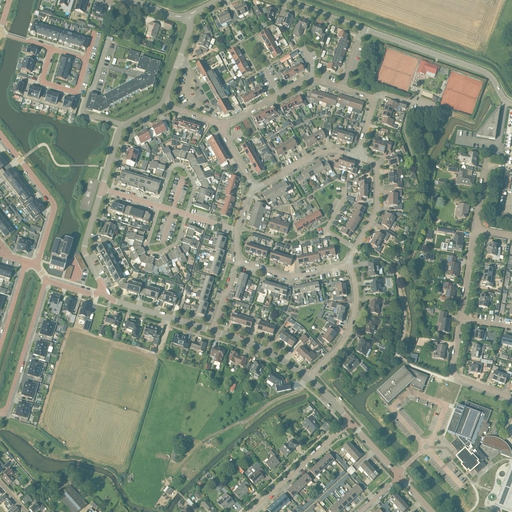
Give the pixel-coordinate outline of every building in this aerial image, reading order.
[(68,0),(60,0),(60,1),(59,1),(57,5),(67,8),(66,12),(70,13),(73,2),(68,1),(68,0)] [(82,0),(77,0),(74,11),(83,13),(87,1),(82,0)] [(241,5),(239,6),(243,15),(248,13),(250,15),(253,13),(249,5),(246,7),(244,3),(241,4),(241,5)] [(99,6),(100,6),(95,4),(95,5),(94,5),(92,9),(93,9),(92,12),(100,15),(99,18),(105,20),(107,14),(104,13),(106,8),(101,6),(101,7),(99,6)] [(238,17),(243,15),(239,6),(237,7),(236,6),(233,8),(235,12),(232,13),(236,21),(240,20),(238,17)] [(254,9),(256,13),(258,18),(261,16),(272,20),(276,11),(268,8),(267,10),(266,10),(264,10),(263,10),(262,10),(260,6),(254,9)] [(224,13),(222,14),(226,23),(231,21),(232,23),(236,21),(232,13),(233,16),(230,18),(227,11),(224,12),(224,13)] [(221,26),(226,23),(222,14),(219,15),(216,16),(218,20),(215,22),(219,30),(222,28),(221,26)] [(278,18),(275,24),(284,27),(285,25),(289,26),(290,25),(292,26),(294,19),(292,19),(293,17),(285,14),(283,19),(278,18)] [(306,30),(309,22),(300,19),(298,26),(296,25),(293,35),(300,38),(303,29),(306,30)] [(34,21),(30,33),(36,34),(39,25),(40,23),(34,21)] [(174,24),(165,21),(163,28),(172,31),(174,24)] [(146,37),(153,39),(154,36),(156,37),(159,26),(151,23),(146,37)] [(315,24),(313,29),(311,34),(315,35),(315,34),(321,36),(321,37),(322,37),(320,43),(324,44),(327,35),(323,33),(324,28),(315,24)] [(201,38),(200,41),(210,44),(212,39),(213,36),(211,32),(211,31),(208,26),(204,28),(206,33),(205,33),(205,34),(204,36),(202,35),(201,38)] [(44,27),(41,36),(46,38),(49,28),(44,27)] [(49,28),(46,38),(52,39),(54,30),(49,28)] [(54,30),(52,39),(57,41),(60,32),(54,30)] [(267,30),(264,32),(260,34),(262,38),(263,41),(271,36),(267,30)] [(77,37),(74,46),(80,48),(83,38),(83,36),(78,35),(77,37)] [(266,47),(274,42),(271,36),(263,41),(264,43),(266,47)] [(83,38),(80,48),(85,49),(88,39),(83,38)] [(210,44),(200,41),(199,43),(198,46),(200,47),(200,49),(199,50),(200,51),(195,53),(197,57),(202,55),(203,55),(202,54),(207,53),(208,50),(210,44)] [(162,42),(159,51),(165,53),(168,44),(162,42)] [(274,42),(266,47),(270,53),(278,48),(274,42)] [(28,47),(25,56),(32,58),(32,56),(35,56),(37,50),(32,49),(33,48),(29,47),(29,48),(28,47)] [(240,54),(237,48),(229,52),(233,58),(240,54)] [(278,48),(270,53),(271,55),(273,59),(281,54),(278,48)] [(96,98),(96,97),(92,95),(91,95),(90,96),(86,108),(86,109),(87,109),(87,110),(100,114),(108,109),(109,109),(109,108),(110,108),(109,108),(109,107),(139,91),(140,92),(141,92),(151,87),(153,87),(155,80),(154,80),(155,76),(156,76),(160,63),(152,61),(152,62),(150,61),(150,60),(140,57),(140,59),(138,58),(139,54),(129,51),(126,60),(136,63),(138,63),(136,70),(145,73),(144,77),(142,76),(134,80),(134,81),(104,97),(103,96),(100,98),(99,98),(98,98),(96,98)] [(233,58),(236,64),(244,60),(240,54),(233,58)] [(25,56),(22,65),(32,68),(34,62),(31,61),(32,58),(25,56)] [(63,56),(61,62),(71,65),(72,59),(63,56)] [(236,64),(239,70),(247,66),(244,60),(236,64)] [(299,61),(294,64),(300,74),(304,71),(303,68),(305,66),(302,60),(299,61)] [(204,61),(200,63),(196,65),(198,69),(196,70),(199,75),(201,74),(203,78),(205,76),(207,80),(206,81),(206,82),(210,80),(211,82),(208,84),(210,89),(214,87),(215,88),(220,85),(213,72),(211,73),(204,61)] [(340,68),(341,64),(333,61),(331,65),(334,66),(333,69),(336,70),(337,67),(340,68)] [(438,67),(421,61),(417,72),(425,75),(426,72),(435,75),(438,67)] [(61,62),(59,67),(69,70),(71,65),(61,62)] [(295,76),(300,74),(294,64),(292,65),(293,68),(291,69),(295,76)] [(329,64),(328,65),(327,69),(335,72),(336,70),(333,69),(334,66),(331,65),(329,64)] [(22,65),(20,74),(26,76),(27,73),(30,73),(32,68),(22,65)] [(247,66),(239,70),(243,77),(251,72),(247,66)] [(59,67),(58,73),(67,76),(69,70),(59,67)] [(290,79),(295,76),(291,69),(288,70),(287,68),(285,69),(290,79)] [(281,80),(284,79),(285,82),(290,79),(285,69),(277,73),(281,80)] [(58,73),(56,78),(67,82),(69,76),(67,76),(58,73)] [(15,92),(14,96),(23,98),(25,92),(22,91),(24,85),(17,83),(16,89),(15,88),(14,92),(15,92)] [(262,84),(259,86),(259,85),(258,85),(256,86),(256,87),(254,88),(259,97),(264,94),(263,92),(265,90),(262,84)] [(215,89),(212,91),(214,96),(218,94),(219,96),(216,98),(216,99),(217,98),(219,102),(218,103),(220,107),(218,108),(220,113),(222,112),(225,115),(232,111),(226,99),(228,98),(220,85),(215,88),(215,89)] [(25,92),(23,98),(31,101),(35,89),(30,87),(28,93),(25,92)] [(35,89),(31,101),(40,104),(42,98),(39,97),(41,90),(40,90),(40,89),(37,88),(36,89),(35,89)] [(250,92),(254,99),(259,97),(254,88),(252,89),(253,91),(250,92)] [(313,90),(311,95),(310,99),(313,100),(314,101),(313,104),(315,105),(319,92),(315,91),(315,92),(313,91),(313,90)] [(42,98),(40,104),(49,106),(53,94),(47,92),(45,99),(42,98)] [(245,94),(250,102),(254,99),(250,92),(248,94),(247,92),(245,94)] [(319,92),(315,105),(318,105),(318,102),(319,102),(323,103),(325,95),(323,94),(319,92)] [(53,94),(49,106),(58,109),(60,103),(57,102),(59,96),(58,95),(54,93),(54,94),(53,94)] [(250,102),(245,94),(243,95),(244,96),(241,97),(240,96),(237,98),(241,104),(244,102),(245,105),(250,102)] [(327,96),(325,95),(323,103),(326,104),(326,105),(325,108),(328,108),(332,96),(327,95),(327,96)] [(339,95),(338,99),(335,107),(336,104),(339,105),(340,106),(339,108),(341,109),(345,97),(341,96),(339,96),(339,95)] [(335,107),(338,99),(336,98),(332,96),(328,108),(330,109),(331,106),(332,106),(335,107)] [(300,97),(295,100),(299,107),(304,105),(305,107),(308,105),(304,99),(301,100),(300,97)] [(349,108),(351,100),(349,99),(349,98),(345,97),(341,109),(344,110),(345,107),(346,107),(349,108)] [(60,103),(58,109),(61,110),(61,109),(67,111),(70,99),(65,98),(63,104),(60,103)] [(70,99),(67,111),(67,110),(73,112),(72,114),(75,115),(77,109),(74,108),(76,101),(70,99)] [(299,107),(295,100),(290,103),(294,110),(299,107)] [(354,113),(358,101),(354,100),(353,100),(351,100),(349,108),(352,108),(352,110),(352,112),(354,113)] [(358,101),(354,113),(356,114),(357,111),(358,110),(362,111),(364,103),(364,104),(362,103),(362,102),(358,101)] [(385,107),(392,109),(397,111),(398,107),(406,109),(407,105),(401,103),(400,105),(399,104),(389,101),(387,108),(385,107)] [(290,103),(285,105),(290,113),(294,110),(290,103)] [(290,113),(285,105),(281,108),(282,111),(280,112),(283,118),(285,116),(285,115),(287,114),(289,116),(291,115),(290,113)] [(277,114),(276,112),(273,107),(268,110),(274,120),(277,119),(275,116),(277,114)] [(483,130),(483,129),(476,137),(495,140),(500,108),(499,113),(496,112),(486,126),(485,130),(483,130)] [(268,110),(264,113),(268,120),(269,123),(274,120),(268,110)] [(382,117),(384,118),(394,121),(389,119),(390,117),(393,118),(394,115),(384,112),(382,117)] [(268,120),(264,113),(259,115),(263,122),(268,120)] [(263,122),(259,115),(254,118),(256,121),(253,123),(257,129),(260,127),(259,125),(263,122)] [(394,121),(384,118),(382,124),(393,128),(396,129),(397,126),(392,125),(394,121)] [(174,128),(182,130),(185,121),(180,119),(179,122),(176,121),(174,128)] [(190,123),(185,121),(182,130),(185,131),(185,130),(188,130),(190,123)] [(169,129),(168,126),(165,122),(160,125),(160,124),(157,125),(162,134),(167,131),(166,131),(169,129)] [(187,132),(193,133),(195,124),(190,123),(188,130),(187,132)] [(201,136),(202,134),(203,129),(200,128),(201,126),(195,124),(193,133),(195,134),(195,133),(198,134),(198,135),(201,136)] [(162,134),(157,125),(154,126),(155,128),(150,130),(154,138),(156,136),(157,137),(162,134)] [(335,127),(333,133),(332,138),(337,139),(341,127),(339,126),(338,128),(335,127)] [(317,128),(314,129),(321,141),(326,138),(322,131),(319,132),(317,128)] [(316,143),(321,141),(314,129),(313,130),(315,135),(312,136),(316,143)] [(345,133),(342,141),(347,142),(351,130),(349,129),(347,134),(345,133)] [(154,138),(150,130),(145,133),(144,132),(141,133),(146,142),(148,141),(148,142),(149,142),(151,141),(151,140),(151,139),(154,138)] [(351,130),(347,142),(352,144),(353,141),(356,142),(358,136),(355,135),(354,136),(352,135),(353,130),(351,130)] [(134,138),(136,143),(138,146),(141,144),(141,145),(142,145),(143,146),(144,145),(145,144),(145,143),(146,142),(141,133),(139,135),(139,136),(134,138)] [(312,146),(316,143),(312,136),(310,137),(307,133),(306,134),(312,146)] [(307,148),(312,146),(306,134),(303,135),(304,136),(301,137),(303,141),(305,144),(307,148)] [(212,136),(207,138),(206,139),(208,142),(210,146),(210,147),(218,142),(217,140),(218,139),(217,137),(213,138),(212,136)] [(373,150),(378,152),(381,143),(381,142),(379,142),(379,139),(375,138),(374,143),(375,144),(373,150)] [(381,143),(378,152),(384,154),(385,150),(390,151),(393,143),(388,142),(385,141),(385,139),(383,138),(381,142),(381,143)] [(293,139),(288,142),(293,151),(295,150),(294,148),(297,146),(293,139)] [(213,151),(221,147),(218,142),(210,147),(213,151)] [(292,151),(293,151),(288,142),(283,144),(287,152),(291,150),(292,151)] [(242,147),(245,152),(253,147),(252,145),(250,146),(249,143),(242,147)] [(285,153),(287,152),(283,144),(279,147),(284,156),(285,155),(285,153)] [(181,151),(176,150),(177,158),(180,159),(180,160),(182,160),(186,146),(183,145),(181,151)] [(185,160),(188,161),(193,155),(188,154),(190,147),(186,146),(182,160),(184,161),(185,160)] [(174,160),(173,159),(177,158),(176,150),(171,152),(168,147),(165,148),(171,161),(172,161),(174,160)] [(215,156),(224,151),(221,147),(213,151),(215,156)] [(254,149),(253,147),(245,152),(247,156),(254,153),(253,150),(254,149)] [(282,157),(284,156),(279,147),(274,149),(278,157),(281,155),(282,157)] [(139,150),(136,149),(131,148),(130,153),(128,153),(127,156),(137,159),(139,153),(138,153),(139,150)] [(165,156),(160,158),(166,163),(169,162),(171,161),(165,148),(162,150),(163,153),(165,156)] [(226,156),(224,151),(215,156),(218,160),(226,156)] [(247,156),(250,161),(258,156),(256,152),(254,153),(247,156)] [(395,157),(387,160),(390,167),(399,163),(397,158),(402,157),(400,152),(394,154),(395,157)] [(467,166),(471,166),(476,167),(475,167),(476,159),(477,159),(478,154),(469,153),(469,156),(461,155),(460,162),(465,162),(465,163),(467,164),(467,166)] [(196,160),(193,155),(188,161),(190,164),(189,165),(190,167),(203,160),(202,157),(196,160)] [(137,159),(127,156),(126,159),(128,159),(126,165),(134,167),(135,164),(137,159)] [(226,156),(218,160),(221,165),(222,168),(228,165),(226,162),(230,160),(228,157),(227,158),(226,156)] [(258,156),(250,161),(252,165),(259,161),(258,159),(259,158),(258,156)] [(152,162),(151,165),(165,170),(166,167),(165,167),(166,163),(160,158),(158,164),(152,162)] [(343,168),(345,160),(340,159),(339,162),(336,161),(334,168),(342,170),(343,168)] [(205,163),(203,160),(190,167),(191,169),(192,169),(195,173),(201,170),(199,166),(205,163)] [(252,165),(255,171),(264,166),(262,163),(261,164),(259,161),(252,165)] [(327,162),(322,165),(325,170),(324,171),(326,174),(332,170),(327,162)] [(348,169),(348,170),(351,170),(350,173),(356,174),(358,168),(355,167),(356,163),(350,162),(348,169)] [(321,163),(316,166),(320,173),(324,171),(325,170),(322,165),(321,163)] [(155,175),(157,175),(161,177),(162,177),(163,172),(164,172),(165,170),(151,165),(150,169),(156,171),(155,175)] [(264,166),(255,171),(258,175),(265,171),(263,169),(265,168),(264,166)] [(315,176),(320,173),(316,166),(311,169),(315,176)] [(4,172),(0,174),(0,177),(1,179),(1,178),(5,182),(15,175),(11,169),(5,174),(4,172)] [(201,170),(195,173),(197,178),(196,179),(198,181),(211,174),(209,171),(208,171),(206,169),(205,169),(206,172),(203,174),(201,170)] [(311,169),(306,171),(310,179),(315,176),(311,169)] [(389,174),(389,179),(399,179),(399,176),(402,176),(402,170),(393,170),(393,174),(389,174)] [(466,176),(467,171),(460,170),(459,175),(461,176),(460,179),(458,179),(457,179),(456,185),(459,185),(459,184),(473,186),(474,178),(466,176)] [(126,174),(126,172),(123,171),(119,182),(122,183),(121,185),(126,186),(126,185),(128,185),(128,187),(137,189),(137,188),(139,188),(138,192),(142,193),(142,192),(144,192),(144,190),(147,191),(146,192),(155,195),(155,193),(158,194),(161,183),(158,182),(157,183),(147,180),(149,175),(144,173),(142,179),(126,174)] [(310,179),(306,171),(301,174),(303,176),(305,181),(306,181),(310,179)] [(212,177),(211,174),(198,181),(199,183),(200,183),(201,186),(209,185),(207,180),(212,177)] [(15,175),(5,182),(8,187),(19,179),(15,175)] [(307,184),(306,181),(305,181),(303,176),(297,179),(302,187),(307,184)] [(19,179),(8,187),(11,191),(22,183),(19,179)] [(360,188),(368,188),(368,182),(364,182),(364,179),(357,179),(357,185),(360,185),(360,188)] [(399,179),(389,179),(389,185),(393,185),(393,189),(402,189),(402,183),(399,183),(399,179)] [(292,189),(291,187),(288,183),(286,184),(285,182),(279,185),(286,196),(289,195),(287,192),(292,189)] [(22,183),(11,191),(15,195),(25,187),(22,183)] [(208,190),(209,185),(201,186),(200,189),(199,189),(199,191),(213,196),(214,192),(208,190)] [(274,188),(279,196),(282,195),(283,198),(286,196),(279,185),(274,188)] [(25,187),(15,195),(18,199),(28,191),(25,187)] [(268,191),(275,202),(276,201),(275,198),(279,196),(274,188),(268,191)] [(226,196),(235,199),(235,198),(233,198),(235,193),(226,190),(225,192),(227,193),(226,196)] [(28,191),(18,199),(22,204),(21,204),(23,207),(28,203),(33,200),(31,198),(32,196),(28,191)] [(212,199),(213,196),(199,191),(198,194),(199,194),(197,199),(204,201),(205,197),(212,199)] [(275,202),(268,191),(263,194),(267,203),(271,201),(272,204),(275,202)] [(402,191),(399,191),(394,191),(394,194),(389,194),(389,201),(398,201),(398,197),(402,197),(402,191)] [(368,199),(368,193),(360,193),(357,193),(357,196),(357,202),(364,202),(364,199),(368,199)] [(204,201),(197,199),(196,204),(195,204),(194,207),(208,211),(209,207),(203,205),(204,201)] [(28,203),(23,207),(29,215),(40,206),(36,201),(30,205),(28,203)] [(398,201),(389,201),(389,207),(394,207),(394,211),(402,211),(402,204),(398,204),(398,201)] [(256,202),(254,209),(266,212),(267,210),(264,209),(265,205),(256,202)] [(115,204),(113,204),(110,212),(117,214),(119,205),(115,204)] [(357,204),(354,209),(353,210),(357,211),(362,215),(365,209),(357,204)] [(124,206),(119,205),(117,214),(123,216),(125,208),(123,207),(124,206)] [(458,205),(457,210),(456,217),(466,218),(467,211),(468,212),(469,206),(458,205)] [(40,206),(29,215),(35,222),(40,218),(38,216),(40,215),(44,211),(40,206)] [(125,208),(123,216),(129,217),(132,209),(128,207),(127,208),(125,208)] [(136,210),(132,209),(129,217),(136,219),(138,212),(136,211),(136,210)] [(252,215),(261,218),(262,214),(265,215),(266,212),(254,209),(252,215)] [(142,221),(145,213),(140,211),(140,212),(138,212),(136,219),(142,221)] [(323,218),(320,213),(319,211),(312,214),(316,221),(323,218)] [(352,215),(361,220),(363,215),(362,215),(357,211),(355,214),(354,213),(352,215)] [(149,214),(145,213),(142,221),(149,223),(151,216),(149,215),(149,214)] [(310,225),(316,221),(312,214),(306,218),(310,225)] [(250,221),(262,224),(263,222),(260,221),(261,218),(252,215),(250,221)] [(361,220),(352,215),(351,217),(353,218),(351,220),(358,224),(361,220)] [(395,219),(392,217),(388,215),(385,220),(395,226),(397,223),(394,222),(395,219)] [(271,219),(270,224),(268,229),(275,231),(278,218),(276,218),(275,221),(271,219)] [(278,218),(275,231),(281,233),(283,224),(280,222),(281,219),(278,218)] [(304,228),(310,225),(306,218),(300,221),(304,228)] [(283,224),(281,233),(287,235),(290,226),(286,224),(287,221),(284,220),(283,224)] [(358,224),(351,220),(350,222),(349,222),(347,224),(356,229),(358,224)] [(382,225),(386,228),(389,230),(391,227),(394,229),(395,226),(385,220),(382,225)] [(0,226),(0,230),(1,232),(10,225),(9,226),(6,222),(7,221),(0,226)] [(104,230),(114,233),(116,227),(113,226),(113,223),(107,221),(107,224),(106,224),(104,230)] [(262,224),(250,221),(248,227),(258,230),(257,229),(259,225),(259,226),(262,227),(262,224)] [(298,232),(304,228),(300,221),(294,225),(298,232)] [(356,229),(347,224),(346,226),(348,227),(346,229),(352,232),(353,233),(356,229)] [(16,232),(10,225),(1,232),(5,237),(9,234),(11,236),(16,232)] [(188,229),(187,234),(194,236),(195,232),(201,234),(202,230),(188,226),(187,229),(188,229)] [(349,238),(352,232),(346,229),(343,227),(340,233),(349,238)] [(103,236),(102,239),(108,241),(112,242),(114,233),(104,230),(102,236),(103,236)] [(129,236),(142,240),(143,241),(144,240),(144,239),(144,238),(143,238),(145,232),(144,232),(144,233),(138,231),(136,235),(130,233),(127,232),(126,235),(129,236)] [(224,235),(218,232),(216,237),(219,238),(218,241),(213,239),(213,242),(225,245),(226,239),(223,238),(224,235)] [(374,239),(381,243),(383,240),(386,242),(389,236),(384,233),(382,236),(377,233),(374,239)] [(447,249),(457,251),(462,251),(463,245),(462,245),(463,235),(456,233),(455,238),(454,238),(453,241),(450,240),(449,244),(448,244),(447,249)] [(197,246),(199,242),(192,240),(194,236),(187,234),(185,239),(184,239),(183,241),(197,246)] [(134,242),(133,247),(141,246),(142,243),(143,243),(143,241),(142,240),(129,236),(128,240),(134,242)] [(21,252),(22,252),(26,240),(17,237),(16,243),(19,244),(17,250),(18,250),(17,251),(21,252)] [(107,244),(108,241),(102,239),(101,244),(102,246),(97,249),(99,253),(100,253),(101,254),(100,255),(109,250),(106,244),(107,244)] [(381,243),(374,239),(371,245),(375,247),(374,250),(379,254),(382,248),(379,246),(381,243)] [(26,240),(22,252),(27,254),(30,244),(25,242),(26,240)] [(50,265),(49,267),(63,272),(71,248),(71,247),(72,242),(64,240),(63,244),(55,242),(52,253),(51,256),(51,257),(52,257),(50,265)] [(184,244),(182,247),(189,253),(190,247),(196,249),(197,246),(183,241),(183,242),(183,243),(183,244),(184,244)] [(223,251),(225,245),(213,242),(212,244),(216,246),(215,249),(223,251)] [(248,254),(250,255),(253,246),(248,244),(245,252),(249,253),(248,254)] [(142,249),(141,246),(133,247),(135,252),(129,255),(131,258),(143,252),(144,251),(143,249),(142,249)] [(177,249),(177,250),(184,263),(187,261),(184,255),(189,253),(182,247),(179,249),(179,248),(177,249)] [(174,260),(177,259),(180,264),(184,263),(177,250),(177,249),(176,250),(175,250),(174,251),(175,251),(170,254),(174,260)] [(223,251),(215,249),(217,250),(216,253),(212,252),(211,254),(223,258),(225,252),(223,251)] [(263,249),(260,258),(262,259),(263,258),(266,259),(269,251),(263,249)] [(103,260),(103,261),(112,256),(109,250),(100,255),(102,259),(103,258),(104,260),(103,260)] [(488,250),(487,255),(493,256),(492,259),(497,260),(499,261),(500,257),(496,257),(497,251),(488,250)] [(144,251),(143,252),(131,258),(133,261),(139,258),(141,263),(146,257),(145,254),(145,253),(145,252),(144,251)] [(163,257),(163,258),(170,270),(173,268),(170,262),(174,260),(170,254),(166,256),(165,256),(163,256),(163,257)] [(221,264),(223,258),(211,254),(210,257),(215,258),(213,262),(221,264)] [(112,256),(103,261),(105,265),(106,264),(107,266),(106,266),(116,262),(112,256)] [(145,271),(148,272),(152,259),(152,258),(150,257),(150,258),(146,257),(141,263),(146,265),(145,271)] [(163,266),(167,272),(170,270),(163,258),(163,257),(161,258),(161,259),(158,260),(159,268),(163,266)] [(288,257),(285,266),(287,267),(287,265),(290,266),(293,259),(288,257)] [(448,276),(452,277),(457,277),(458,273),(457,272),(458,265),(455,264),(456,258),(449,257),(448,265),(450,265),(448,276)] [(152,258),(152,259),(148,272),(148,273),(151,274),(153,267),(159,268),(158,260),(155,259),(154,258),(152,258)] [(378,261),(368,262),(369,270),(370,270),(370,277),(379,276),(377,261),(378,261)] [(109,272),(119,267),(116,262),(106,266),(108,271),(109,270),(110,272),(109,272)] [(219,270),(221,264),(213,262),(212,265),(208,264),(207,266),(207,267),(219,270)] [(485,268),(484,276),(492,277),(493,270),(495,270),(496,266),(490,265),(489,269),(485,268)] [(217,276),(219,270),(207,267),(205,266),(205,268),(207,269),(211,270),(210,274),(217,276)] [(112,278),(113,278),(122,273),(119,267),(109,272),(112,276),(113,278),(112,278)] [(12,273),(12,271),(7,269),(3,280),(9,282),(11,276),(12,276),(13,273),(12,273)] [(122,273),(113,278),(115,282),(116,283),(116,284),(117,283),(120,289),(124,283),(123,280),(125,279),(122,273)] [(241,274),(239,280),(251,284),(251,282),(247,280),(248,277),(241,274)] [(486,287),(491,288),(492,288),(493,284),(491,284),(492,277),(484,276),(483,283),(487,283),(486,287)] [(205,281),(201,280),(199,279),(198,281),(200,282),(212,286),(214,280),(207,277),(205,281)] [(251,284),(239,280),(237,287),(244,289),(245,285),(250,287),(251,284)] [(383,280),(378,280),(373,281),(373,284),(370,284),(371,288),(372,294),(382,293),(381,285),(384,284),(383,280)] [(127,292),(132,293),(136,283),(130,281),(129,285),(124,283),(120,289),(127,291),(127,292)] [(259,286),(257,291),(257,293),(263,294),(264,290),(268,291),(270,283),(264,281),(262,287),(259,286)] [(210,292),(212,286),(200,282),(200,285),(204,286),(203,289),(210,292)] [(336,292),(346,291),(345,285),(339,286),(338,282),(332,283),(332,289),(335,288),(336,292)] [(136,283),(132,293),(137,295),(137,294),(139,294),(142,295),(144,289),(141,288),(142,285),(136,283)] [(270,283),(268,291),(271,292),(270,297),(272,297),(276,285),(270,283)] [(312,284),(314,297),(317,296),(316,292),(320,291),(318,283),(312,284)] [(312,297),(314,297),(312,284),(306,285),(307,293),(311,293),(312,297)] [(442,301),(448,302),(453,303),(455,289),(451,288),(452,285),(444,284),(443,290),(447,290),(446,296),(443,296),(441,297),(441,299),(442,301)] [(276,285),(272,297),(275,298),(276,294),(280,295),(282,287),(276,285)] [(145,297),(150,299),(154,288),(148,287),(147,290),(144,289),(142,295),(145,296),(145,297)] [(237,287),(235,293),(247,296),(249,297),(249,295),(247,294),(248,294),(243,292),(244,289),(237,287)] [(282,287),(280,295),(283,296),(282,300),(287,302),(289,296),(286,295),(288,289),(282,287)] [(303,302),(302,299),(300,287),(293,288),(294,291),(293,291),(292,296),(295,296),(298,295),(299,299),(300,299),(300,303),(303,302)] [(157,300),(160,301),(162,295),(159,294),(160,290),(154,288),(150,299),(157,301),(157,300)] [(197,292),(196,294),(208,298),(210,292),(203,289),(202,293),(197,292)] [(347,296),(346,291),(336,292),(336,295),(333,296),(334,301),(341,301),(340,297),(347,296)] [(162,295),(160,301),(163,302),(165,302),(165,303),(169,304),(172,294),(166,292),(165,296),(162,295)] [(246,299),(247,296),(235,293),(233,299),(240,301),(242,297),(246,299)] [(481,295),(480,301),(488,303),(489,297),(494,298),(494,294),(487,293),(486,296),(481,295)] [(178,296),(172,294),(169,304),(175,306),(175,305),(178,306),(180,300),(177,299),(178,296)] [(200,298),(199,301),(206,304),(208,298),(196,294),(196,297),(200,298)] [(58,304),(60,298),(51,295),(48,303),(55,305),(54,309),(52,309),(51,313),(59,315),(62,305),(58,304)] [(75,302),(67,299),(63,312),(71,314),(75,302)] [(370,313),(375,314),(379,314),(380,304),(382,304),(382,299),(375,299),(374,302),(371,302),(370,313)] [(195,305),(195,307),(206,311),(208,304),(206,304),(199,301),(199,302),(201,302),(200,306),(195,305)] [(335,314),(344,316),(346,309),(339,307),(340,304),(332,303),(331,308),(336,309),(335,314)] [(82,304),(78,316),(86,318),(85,321),(87,322),(85,330),(89,331),(91,322),(89,322),(89,320),(92,312),(89,311),(90,306),(82,304)] [(205,317),(206,311),(195,307),(194,309),(198,311),(197,315),(205,317)] [(230,322),(236,324),(238,315),(239,312),(235,311),(234,314),(233,313),(230,322)] [(440,332),(448,333),(450,321),(446,320),(447,313),(441,312),(439,323),(441,324),(440,332)] [(328,321),(330,322),(335,324),(336,321),(342,322),(344,316),(335,314),(334,318),(329,317),(328,321)] [(107,316),(106,321),(105,322),(112,324),(111,325),(118,327),(121,317),(114,316),(114,318),(107,316)] [(252,324),(256,325),(258,319),(254,318),(254,320),(248,318),(246,327),(251,328),(252,324)] [(258,319),(256,325),(259,326),(257,330),(263,332),(265,324),(260,322),(261,320),(258,319)] [(379,321),(377,320),(372,319),(371,323),(368,322),(365,333),(373,335),(376,336),(377,335),(378,333),(377,332),(374,331),(376,325),(378,325),(379,321)] [(128,320),(126,328),(133,330),(134,337),(138,338),(139,333),(141,329),(138,328),(139,323),(128,320)] [(43,322),(41,329),(52,332),(54,326),(56,327),(57,323),(51,321),(50,324),(43,322)] [(334,327),(330,325),(327,324),(324,328),(328,331),(326,334),(333,339),(337,334),(333,331),(334,327)] [(147,326),(145,330),(144,335),(154,338),(153,344),(157,346),(161,335),(157,334),(158,329),(147,326)] [(52,332),(41,329),(39,335),(46,337),(45,340),(51,342),(52,338),(50,338),(52,332)] [(279,339),(284,342),(288,335),(286,333),(287,332),(285,331),(279,339)] [(483,336),(485,337),(486,333),(476,331),(474,339),(482,341),(483,336)] [(329,344),(333,339),(326,334),(324,337),(320,335),(317,339),(322,344),(325,341),(329,344)] [(175,335),(173,339),(172,343),(184,347),(183,348),(187,349),(188,347),(190,343),(186,341),(187,338),(175,335)] [(284,342),(288,345),(294,336),(292,335),(291,337),(288,335),(284,342)] [(296,338),(294,336),(288,345),(292,348),(297,341),(294,339),(296,338)] [(358,346),(359,347),(357,352),(364,356),(368,349),(369,350),(373,343),(363,338),(360,343),(358,346)] [(37,342),(35,349),(46,352),(48,346),(52,348),(53,344),(45,342),(44,344),(37,342)] [(193,342),(191,347),(191,348),(197,350),(197,351),(204,353),(206,344),(200,342),(199,344),(193,342)] [(490,345),(484,344),(479,344),(478,347),(473,346),(472,352),(483,354),(483,350),(484,351),(485,348),(489,348),(489,349),(492,349),(492,346),(490,345)] [(296,352),(300,356),(307,349),(306,347),(304,349),(302,346),(296,352)] [(434,358),(439,359),(444,360),(446,347),(438,346),(437,354),(434,354),(434,358)] [(216,357),(214,362),(221,364),(222,358),(223,358),(224,356),(225,351),(219,349),(219,348),(217,348),(217,350),(212,348),(210,356),(216,357)] [(34,349),(33,353),(34,354),(34,355),(40,357),(39,360),(45,362),(47,357),(48,354),(48,353),(48,352),(47,352),(46,352),(35,349),(35,350),(34,349)] [(303,360),(305,359),(310,354),(308,352),(309,351),(307,349),(300,356),(303,360)] [(243,367),(245,364),(247,359),(241,357),(240,358),(237,357),(238,355),(232,352),(230,357),(228,361),(234,364),(235,363),(238,364),(238,365),(243,367)] [(321,354),(319,352),(316,355),(312,352),(310,354),(305,359),(310,364),(318,356),(318,357),(321,354)] [(346,361),(347,362),(343,366),(348,372),(354,366),(355,367),(359,364),(352,356),(346,361)] [(31,363),(29,369),(40,372),(42,367),(45,368),(47,364),(39,362),(38,365),(31,363)] [(249,363),(247,367),(245,369),(249,371),(250,370),(251,370),(250,372),(255,374),(254,376),(254,377),(257,379),(258,378),(259,376),(259,377),(264,367),(255,362),(253,366),(252,365),(253,364),(249,363)] [(477,374),(477,373),(481,374),(482,364),(476,363),(476,367),(470,366),(469,373),(477,374)] [(493,366),(493,367),(491,372),(494,373),(492,380),(498,383),(501,375),(497,373),(499,368),(493,366)] [(376,392),(378,394),(388,405),(397,397),(396,396),(398,394),(399,395),(408,387),(408,386),(409,384),(412,388),(422,392),(428,377),(404,367),(376,392)] [(40,372),(29,369),(27,375),(34,378),(33,380),(41,383),(42,379),(38,378),(40,372)] [(273,372),(270,376),(268,380),(274,384),(276,384),(276,386),(277,393),(286,391),(291,390),(290,384),(283,385),(283,382),(282,381),(283,379),(273,372)] [(501,375),(498,383),(504,385),(507,378),(510,379),(511,373),(507,372),(506,376),(501,375)] [(430,379),(426,390),(454,401),(458,390),(430,379)] [(24,385),(23,389),(36,393),(39,384),(32,382),(31,385),(25,383),(25,385),(24,385)] [(22,390),(21,394),(22,394),(21,396),(28,398),(27,401),(33,402),(36,393),(23,389),(23,390),(22,390)] [(473,434),(481,438),(484,432),(487,433),(490,424),(487,423),(491,411),(466,401),(464,408),(457,406),(447,433),(459,437),(470,441),(473,434)] [(18,405),(16,410),(30,414),(30,413),(29,413),(30,407),(31,408),(32,404),(26,402),(25,406),(19,404),(18,405)] [(16,410),(15,414),(16,414),(15,416),(22,418),(21,421),(27,423),(30,414),(16,410)] [(302,425),(306,429),(307,430),(311,434),(318,428),(314,423),(318,419),(314,414),(302,425)] [(280,424),(277,427),(282,433),(285,430),(280,424)] [(458,438),(451,445),(455,449),(457,451),(458,452),(459,452),(459,451),(461,453),(459,455),(456,457),(463,464),(462,465),(461,465),(467,471),(468,470),(470,472),(473,469),(477,473),(478,472),(481,470),(486,466),(482,462),(486,459),(477,449),(478,449),(480,443),(483,444),(502,451),(501,452),(509,454),(511,455),(511,454),(511,453),(510,449),(508,446),(505,443),(501,440),(497,439),(494,438),(491,437),(487,437),(484,438),(484,439),(482,438),(473,434),(471,439),(470,441),(459,437),(458,438)] [(170,461),(173,462),(176,463),(177,457),(180,457),(182,458),(183,454),(181,454),(181,453),(179,452),(183,438),(178,436),(170,461)] [(298,446),(294,442),(292,440),(287,444),(286,444),(280,450),(286,457),(293,451),(292,451),(298,446)] [(347,453),(354,448),(349,443),(343,449),(347,453)] [(354,448),(347,453),(352,458),(358,452),(354,448)] [(265,464),(268,467),(271,470),(279,463),(276,460),(278,457),(280,459),(273,451),(270,453),(273,457),(265,464)] [(358,452),(352,458),(356,463),(362,457),(358,452)] [(511,460),(494,505),(511,511),(511,456),(503,453),(502,457),(511,460)] [(329,454),(324,459),(329,465),(334,460),(329,454)] [(325,469),(329,465),(324,459),(319,463),(325,469)] [(364,472),(371,466),(366,462),(360,467),(364,472)] [(238,463),(234,466),(235,467),(242,475),(246,471),(239,464),(238,463)] [(264,471),(261,468),(257,463),(249,471),(250,472),(247,475),(249,478),(255,485),(263,478),(261,475),(264,471)] [(319,463),(315,467),(320,473),(325,469),(319,463)] [(375,471),(371,466),(364,472),(369,477),(375,471)] [(310,471),(313,475),(315,478),(320,473),(315,467),(310,471)] [(5,476),(2,479),(8,485),(14,481),(10,477),(13,475),(9,469),(3,474),(5,476)] [(375,471),(369,477),(373,481),(379,476),(375,471)] [(306,475),(301,479),(307,485),(312,481),(306,475)] [(296,483),(302,490),(307,485),(301,479),(296,483)] [(233,493),(236,496),(239,499),(249,491),(246,488),(249,485),(244,480),(241,483),(243,484),(233,493)] [(296,483),(292,488),(298,494),(302,490),(296,483)] [(363,492),(359,488),(357,486),(352,490),(358,496),(363,492)] [(58,497),(71,511),(78,511),(86,506),(69,487),(58,497)] [(287,492),(291,496),(293,498),(298,494),(292,488),(287,492)] [(358,496),(352,490),(348,494),(354,500),(358,496)] [(198,491),(194,495),(199,499),(202,496),(198,491)] [(235,504),(231,500),(226,494),(222,497),(223,499),(218,503),(225,511),(230,506),(231,507),(235,504)] [(354,500),(348,494),(343,498),(349,505),(354,500)] [(390,500),(387,502),(389,504),(391,502),(394,505),(400,499),(396,494),(394,496),(393,495),(392,496),(390,494),(388,496),(390,499),(390,500)] [(10,508),(15,504),(10,499),(8,500),(7,498),(5,495),(0,499),(0,500),(2,503),(4,501),(5,502),(4,504),(6,506),(5,507),(5,508),(7,510),(10,508)] [(21,500),(25,504),(29,501),(31,502),(32,501),(27,495),(21,500)] [(279,499),(285,505),(290,501),(284,495),(279,499)] [(90,504),(96,510),(102,503),(96,498),(90,504)] [(349,505),(343,498),(338,502),(344,509),(349,505)] [(279,499),(275,502),(281,509),(285,505),(279,499)] [(404,504),(400,499),(394,505),(398,509),(404,504)] [(39,501),(33,506),(29,510),(31,511),(34,511),(38,509),(40,511),(41,511),(45,509),(39,501)] [(212,507),(206,501),(202,504),(208,511),(212,507)] [(275,502),(271,506),(276,511),(277,511),(281,509),(275,502)] [(340,511),(344,509),(338,502),(334,507),(338,511),(340,511)]
